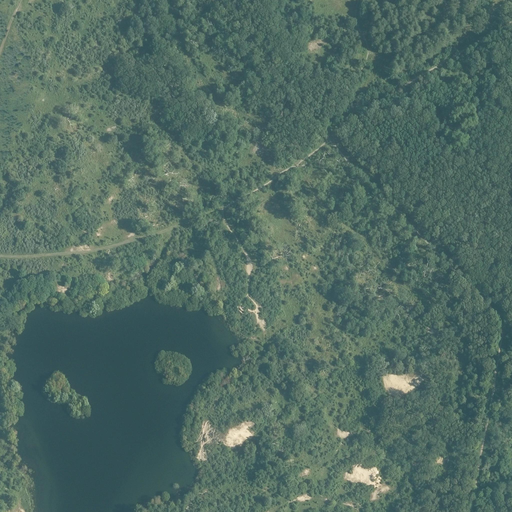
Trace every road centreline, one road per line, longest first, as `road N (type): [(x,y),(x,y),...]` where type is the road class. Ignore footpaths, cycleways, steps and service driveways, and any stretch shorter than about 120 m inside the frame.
road 1 (track): [(0,254),(114,247),(226,205)]
road 2 (track): [(511,22),(360,112),(329,140)]
road 3 (track): [(226,205),(329,140)]
